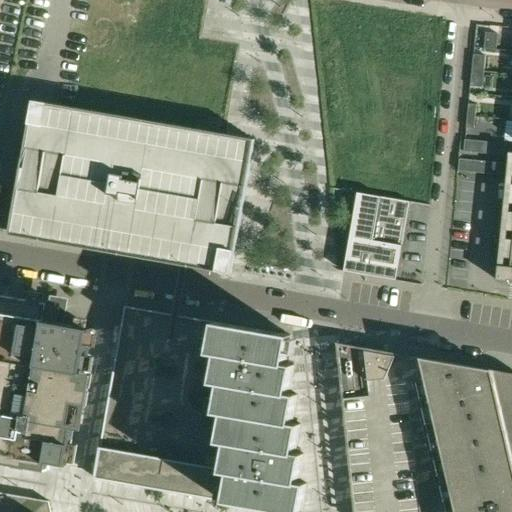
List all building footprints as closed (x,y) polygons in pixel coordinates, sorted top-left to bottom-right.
[(27,0),(22,28),(53,33),(53,36),(52,38),(53,41),(55,43),(57,44),(59,45),(62,45),(64,45),(66,43),(68,41),(68,39),(68,36),(198,59),(208,0),(27,0)] [(498,34),(486,33),(484,49),(496,50),(498,34)] [(473,55),(472,71),(484,72),(486,56),(473,55)] [(482,88),(484,72),(472,71),(470,87),(482,88)] [(11,234),(130,255),(185,265),(230,273),(254,141),(229,136),(35,102),(11,234)] [(469,104),(468,116),(476,117),(477,105),(469,104)] [(468,116),(467,128),(474,129),(476,117),(468,116)] [(472,153),(473,141),(465,140),(464,152),(472,153)] [(473,141),(472,153),(480,154),(481,141),(473,141)] [(488,154),(489,142),(481,141),(480,154),(488,154)] [(488,154),(496,155),(497,143),(489,142),(488,154)] [(497,143),(496,155),(504,156),(504,152),(505,144),(497,143)] [(509,280),(511,280),(511,153),(510,153),(498,266),(497,281),(509,282),(509,280)] [(458,171),(466,172),(468,160),(459,159),(458,171)] [(474,173),(476,161),(468,160),(466,172),(474,173)] [(476,161),(474,173),(482,174),(484,162),(476,161)] [(482,174),(491,175),(492,162),(484,162),(482,174)] [(500,163),(492,162),(491,175),(499,175),(500,163)] [(508,164),(500,163),(499,175),(507,176),(508,164)] [(346,261),(399,270),(411,202),(358,193),(346,261)] [(49,304),(30,301),(0,295),(0,461),(49,471),(50,466),(64,468),(64,465),(68,465),(93,329),(61,323),(64,307),(49,304)] [(291,393),(293,377),(295,365),(287,364),(292,336),(126,306),(95,478),(287,511),(303,511),(308,484),(300,482),(305,454),(297,453),(302,425),(294,423),(299,395),(291,393)] [(511,511),(511,373),(337,343),(354,511),(511,511)] [(0,511),(52,511),(50,501),(0,492),(0,511)]
